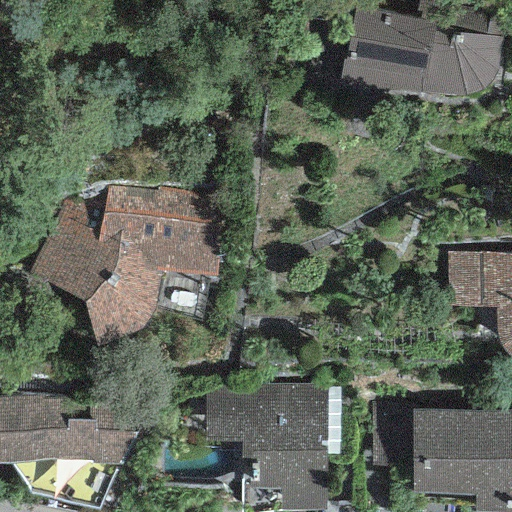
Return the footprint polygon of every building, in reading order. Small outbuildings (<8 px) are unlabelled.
[(431,0),(418,0),(414,19),(354,5),(338,82),(424,94),(461,95),(473,94),(484,88),(492,81),(497,68),(501,50),(507,16),(431,0)] [(161,271),(216,277),(218,276),(219,209),(197,197),(182,191),(157,188),(157,192),(107,186),(102,207),(69,193),(27,276),(85,301),(96,347),(144,327),(155,304),(161,271)] [(511,253),(446,252),(446,306),(494,307),(495,333),(498,340),(505,351),(511,357),(511,253)] [(241,511),(327,511),(326,384),(205,385),(205,442),(240,441),(241,511)] [(0,463),(13,464),(32,493),(98,509),(138,434),(115,393),(0,392),(0,463)] [(411,467),(411,409),(411,403),(371,403),(372,467),(411,467)] [(474,511),(511,511),(511,408),(411,409),(411,467),(411,495),(474,495),(474,511)]
